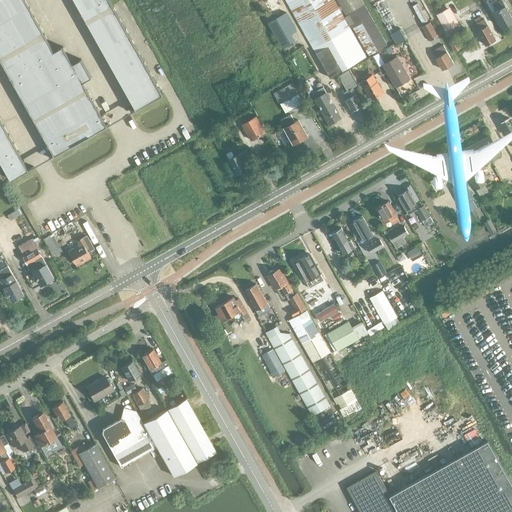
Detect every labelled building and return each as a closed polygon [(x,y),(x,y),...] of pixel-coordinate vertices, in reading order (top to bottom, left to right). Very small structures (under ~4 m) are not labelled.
[(0,0),(0,58),(49,146),(54,155),(69,146),(72,145),(77,142),(84,138),(84,139),(90,136),(89,135),(107,125),(82,82),(91,77),(81,59),(72,64),(62,46),(54,51),(25,0),(0,0)] [(74,0),(136,109),(162,94),(109,0),(74,0)] [(160,0),(137,0),(144,11),(161,1),(160,0)] [(286,0),(330,78),(367,56),(334,0),(286,0)] [(387,45),(361,0),(337,0),(369,55),(387,45)] [(498,9),(494,11),(502,26),(511,20),(511,17),(502,0),(497,0),(494,2),(498,9)] [(449,7),(435,14),(445,32),(459,24),(449,7)] [(286,12),(268,22),(278,40),(296,30),(286,12)] [(474,23),(477,30),(486,45),(496,39),(487,24),(484,18),(474,23)] [(421,26),(429,41),(430,41),(439,36),(431,21),(421,26)] [(400,27),(391,32),(396,43),(405,38),(400,27)] [(454,50),(460,47),(455,37),(449,41),(454,50)] [(432,50),(436,57),(442,69),(454,63),(443,44),(432,50)] [(397,55),(383,63),(396,86),(410,78),(397,55)] [(342,93),(346,99),(352,110),(363,105),(353,87),(357,85),(348,70),(339,75),(347,90),(342,93)] [(373,74),(361,80),(372,99),(384,92),(373,74)] [(309,79),(315,88),(321,84),(315,75),(309,79)] [(299,93),(292,82),(273,94),(279,104),(280,104),(285,113),(303,102),(298,93),(299,93)] [(323,86),(312,92),(329,123),(340,117),(323,86)] [(291,114),(281,120),(284,126),(294,143),(308,135),(298,119),(294,121),(291,114)] [(256,115),(242,123),(251,140),(265,132),(256,115)] [(500,123),(508,137),(511,143),(511,121),(510,117),(500,123)] [(0,160),(10,179),(28,169),(23,160),(0,118),(0,160)] [(477,168),(501,155),(490,136),(477,143),(478,145),(464,153),(474,170),(467,174),(480,196),(488,191),(485,185),(485,184),(477,168)] [(243,172),(243,171),(248,168),(244,161),(251,158),(246,149),(241,152),(240,151),(234,155),(231,150),(230,150),(226,152),(226,153),(228,158),(237,174),(238,173),(239,174),(243,172)] [(435,186),(455,174),(447,160),(427,171),(435,186)] [(408,188),(412,185),(404,168),(385,176),(387,182),(392,180),(397,189),(407,185),(408,188)] [(452,188),(462,205),(474,199),(464,181),(452,188)] [(397,195),(409,214),(416,210),(422,220),(430,216),(424,205),(419,208),(416,204),(408,189),(397,195)] [(393,224),(399,221),(388,201),(376,207),(385,222),(390,219),(393,224)] [(8,214),(11,219),(21,213),(18,208),(8,214)] [(89,230),(97,225),(90,212),(82,217),(89,230)] [(355,219),(353,220),(364,241),(373,235),(362,215),(360,216),(360,215),(354,218),(355,219)] [(496,230),(493,225),(488,228),(491,233),(496,230)] [(404,226),(388,235),(396,249),(406,243),(402,236),(408,233),(404,226)] [(332,232),(344,252),(355,246),(350,238),(348,239),(341,227),(332,232)] [(44,235),(52,256),(62,252),(55,231),(44,235)] [(68,249),(76,263),(83,259),(84,261),(91,257),(87,248),(93,245),(87,235),(77,240),(79,243),(68,249)] [(375,251),(377,256),(386,251),(379,239),(367,246),(371,253),(375,251)] [(28,265),(42,256),(34,243),(21,250),(24,255),(23,256),(28,265)] [(417,246),(410,250),(415,259),(422,255),(417,246)] [(306,281),(320,273),(309,253),(294,261),(306,281)] [(40,266),(33,270),(41,284),(54,277),(42,257),(36,261),(40,266)] [(379,262),(371,266),(378,277),(385,273),(379,262)] [(268,275),(276,289),(281,286),(285,294),(295,288),(282,266),(273,272),(272,271),(270,272),(269,274),(268,275)] [(5,286),(13,301),(24,294),(16,279),(14,275),(7,279),(9,283),(5,286)] [(270,309),(264,297),(256,283),(245,289),(260,315),(270,309)] [(382,289),(369,296),(384,323),(398,315),(382,289)] [(289,310),(294,317),(300,314),(299,312),(306,308),(297,292),(288,297),(294,307),(289,310)] [(332,293),(323,298),(327,306),(336,301),(332,293)] [(233,296),(225,301),(233,315),(239,312),(241,316),(242,315),(246,323),(251,320),(238,298),(235,300),(233,296)] [(219,313),(216,315),(224,328),(224,329),(229,326),(225,320),(233,315),(225,301),(216,307),(219,313)] [(334,303),(316,314),(320,320),(338,310),(334,303)] [(306,310),(300,314),(294,317),(289,320),(339,409),(353,401),(357,410),(362,408),(306,310)] [(348,321),(324,334),(335,354),(339,352),(338,350),(358,338),(348,321)] [(381,321),(367,330),(370,335),(384,327),(381,321)] [(330,405),(289,333),(280,332),(277,326),(265,332),(312,415),(330,405)] [(152,373),(168,365),(166,362),(162,364),(153,348),(142,355),(152,373)] [(271,372),(283,366),(273,348),(261,355),(271,372)] [(128,381),(140,374),(132,360),(120,367),(128,381)] [(94,401),(113,391),(105,376),(86,387),(94,401)] [(132,383),(124,388),(127,394),(136,389),(132,383)] [(137,405),(147,400),(149,399),(142,388),(131,394),(137,405)] [(197,461),(216,451),(186,398),(167,408),(197,461)] [(62,400),(51,407),(59,420),(65,417),(68,423),(73,420),(70,414),(62,400)] [(11,409),(18,420),(24,417),(16,405),(11,409)] [(156,446),(142,422),(136,410),(123,407),(120,418),(119,418),(118,422),(114,421),(112,425),(108,424),(107,428),(102,428),(100,436),(104,436),(121,466),(156,446)] [(166,409),(142,422),(156,446),(173,475),(196,462),(166,409)] [(42,412),(32,417),(40,431),(34,434),(45,452),(60,444),(42,412)] [(5,433),(13,446),(18,444),(22,452),(34,446),(28,436),(26,437),(19,425),(19,426),(16,425),(11,427),(11,430),(5,433)] [(472,445),(482,440),(475,427),(465,432),(472,445)] [(0,435),(0,464),(5,473),(15,468),(5,451),(6,451),(3,445),(8,443),(3,435),(0,435)] [(511,511),(511,483),(487,439),(390,494),(377,471),(347,488),(360,511),(511,511)] [(115,477),(96,443),(77,453),(97,488),(115,477)] [(13,488),(18,497),(36,487),(31,479),(13,488)]
